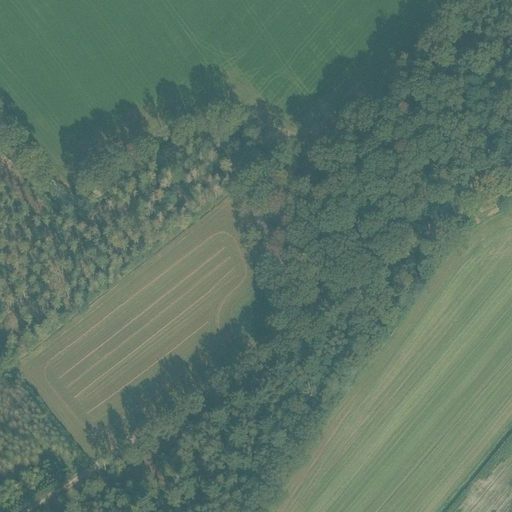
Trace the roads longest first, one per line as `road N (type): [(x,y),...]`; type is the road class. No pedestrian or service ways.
road 1 (unclassified): [(306,313),(225,143),(207,133),(192,136),(84,199),(70,199),(0,124)]
road 2 (track): [(34,511),(306,313)]
road 3 (residential): [(511,196),(306,313)]
